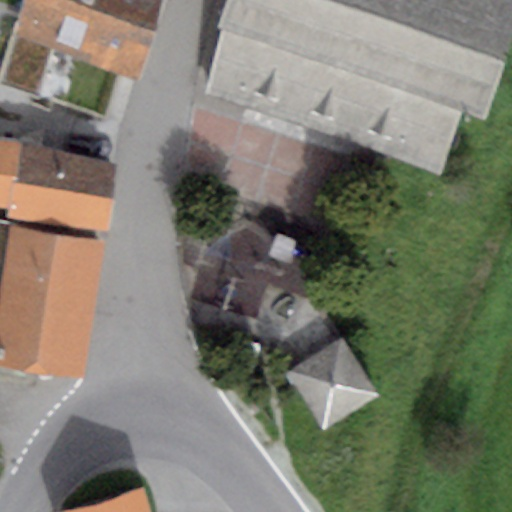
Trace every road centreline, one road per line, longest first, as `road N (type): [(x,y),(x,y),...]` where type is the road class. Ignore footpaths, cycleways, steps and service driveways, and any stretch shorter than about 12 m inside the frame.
road 1 (residential): [(192,0),(155,117),(151,414)]
road 2 (tertiary): [(151,414),(99,420),(56,450),(25,511)]
